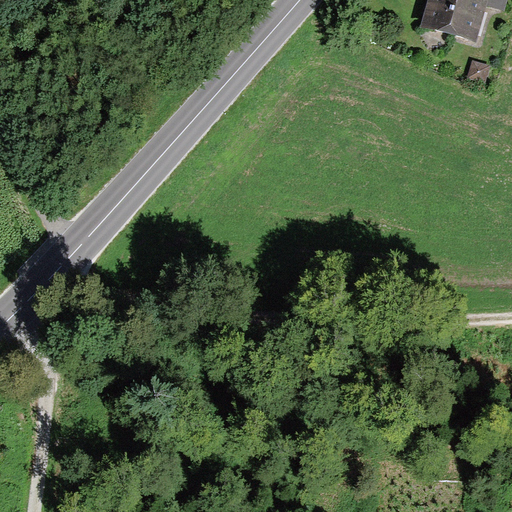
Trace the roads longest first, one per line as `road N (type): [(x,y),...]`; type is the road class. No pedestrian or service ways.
road 1 (track): [(0,144),(62,259),(228,307),(445,330),(511,324)]
road 2 (secondary): [(0,325),(301,0)]
road 3 (track): [(36,511),(48,364),(19,308)]
road 4 (track): [(0,34),(125,0)]
